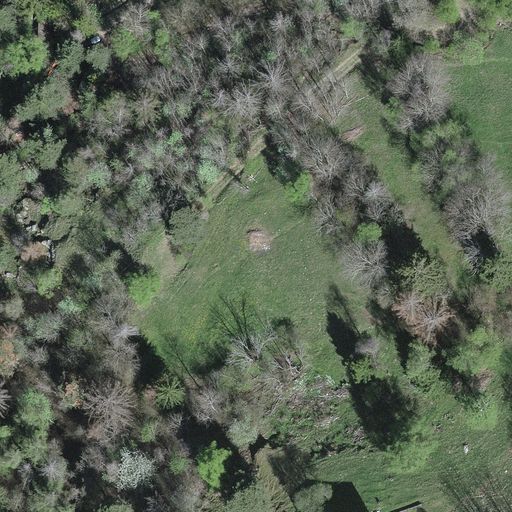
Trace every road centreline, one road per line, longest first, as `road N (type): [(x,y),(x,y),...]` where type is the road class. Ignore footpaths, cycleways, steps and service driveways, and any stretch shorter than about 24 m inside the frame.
road 1 (track): [(455,0),(475,15),(458,37),(386,39),(367,49),(249,153),(165,254)]
road 2 (track): [(144,0),(118,44),(119,61),(134,77),(159,55),(287,0)]
